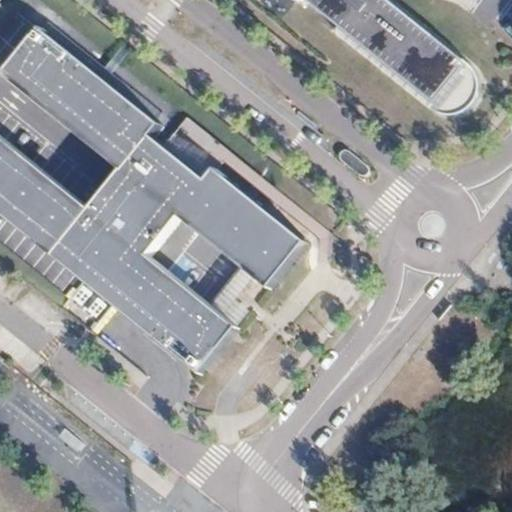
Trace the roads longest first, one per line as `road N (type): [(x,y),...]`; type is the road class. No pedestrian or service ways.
road 1 (unclassified): [(114,0),(398,225)]
road 2 (unclassified): [(423,192),(183,0)]
road 3 (unclassified): [(51,343),(244,498)]
road 4 (unclassified): [(341,382),(407,324),(456,252)]
road 5 (unclassified): [(398,231),(386,306),(341,382)]
road 6 (unclassified): [(244,498),(341,382)]
